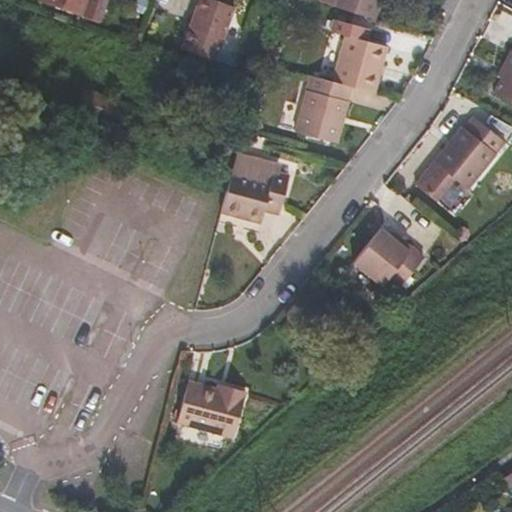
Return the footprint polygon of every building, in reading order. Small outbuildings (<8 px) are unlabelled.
[(40,0),(40,2),(81,16),(86,0),(40,0)] [(233,9),(206,0),(189,0),(175,39),(217,54),(233,9)] [(335,0),(334,8),(377,20),(382,0),(335,0)] [(350,87),(373,93),(386,47),(344,36),(332,83),(350,87)] [(511,50),(504,66),(507,68),(503,76),(495,93),(511,102),(511,50)] [(332,83),(310,77),(295,132),(336,143),(350,87),(332,83)] [(75,107),(125,126),(132,105),(83,87),(75,107)] [(507,140),(476,116),(466,127),(464,125),(436,161),(418,183),(437,199),(456,177),(470,188),(507,140)] [(235,154),(226,187),(219,213),(259,224),(263,210),(277,214),(288,177),(274,173),(276,166),(235,154)] [(383,285),(384,284),(388,278),(399,287),(422,258),(401,240),(398,243),(389,237),(380,229),(353,262),(383,285)] [(392,233),(389,237),(398,243),(401,240),(392,233)] [(388,278),(384,284),(393,292),(399,287),(388,278)] [(224,395),(215,393),(185,385),(174,425),(229,440),(242,394),(225,390),(224,395)]
